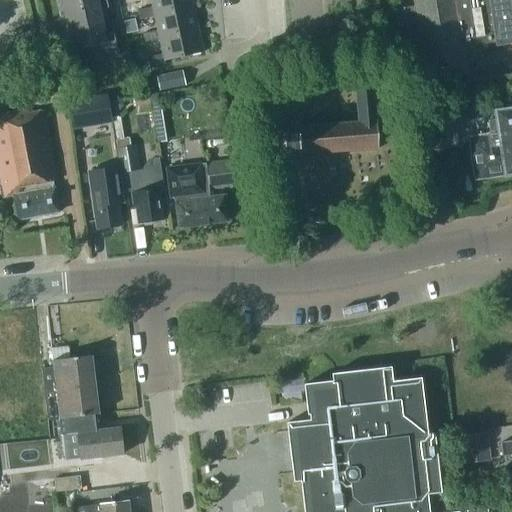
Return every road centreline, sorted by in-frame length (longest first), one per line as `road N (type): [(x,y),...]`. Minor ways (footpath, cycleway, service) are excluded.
road 1 (tertiary): [(148,275),(323,279),(511,237)]
road 2 (residential): [(174,511),(148,275)]
road 3 (tertiary): [(0,289),(148,275)]
